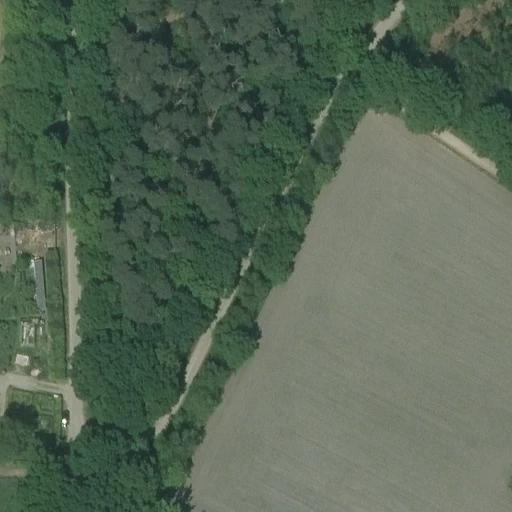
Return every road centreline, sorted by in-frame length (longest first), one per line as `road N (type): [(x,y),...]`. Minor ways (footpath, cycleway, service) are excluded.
road 1 (unclassified): [(68,511),(71,82),(80,0)]
road 2 (track): [(74,444),(152,439),(341,75)]
road 3 (track): [(341,75),(511,189)]
